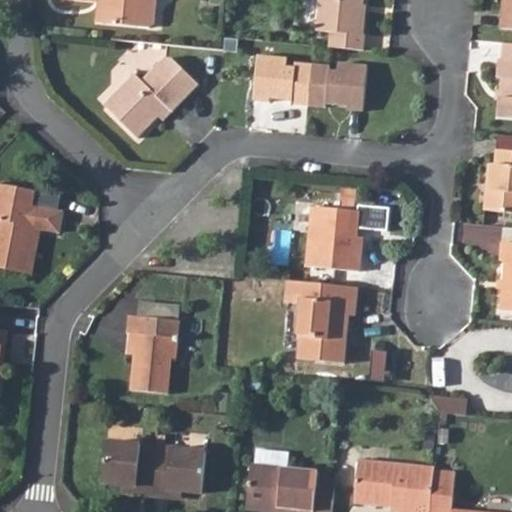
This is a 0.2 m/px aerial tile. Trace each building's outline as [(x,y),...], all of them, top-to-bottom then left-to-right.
[(100,0),(98,3),(96,20),(135,23),(148,25),(153,20),(154,0),(100,0)] [(364,48),(366,33),(361,32),(364,0),(321,0),(318,29),(331,31),(330,45),(364,48)] [(507,58),(501,57),(499,76),(504,77),(500,117),(511,118),(511,43),(508,43),(507,58)] [(326,106),(327,102),(348,104),(348,109),(364,110),(369,64),(340,62),(339,71),(330,71),(330,65),(313,64),(299,62),(299,68),(289,67),(290,57),(260,55),(256,99),(269,100),(270,97),(291,98),(292,103),(308,104),(326,106)] [(136,136),(168,105),(172,109),(200,83),(175,57),(167,56),(143,79),(136,73),(105,103),(136,136)] [(511,212),(511,150),(498,149),(496,164),(493,164),(491,190),(487,190),(485,210),(511,212)] [(0,218),(1,219),(0,224),(0,265),(31,271),(34,254),(30,253),(34,227),(59,231),(63,210),(30,203),(33,190),(0,183),(0,218)] [(40,190),(39,205),(62,206),(63,192),(40,190)] [(360,271),(364,236),(357,235),(360,209),(313,204),(307,265),(360,271)] [(508,261),(503,310),(511,311),(511,243),(504,242),(503,260),(508,261)] [(286,301),(300,302),(297,333),(299,333),(297,358),(344,362),(348,315),(355,316),(358,285),(288,279),(286,301)] [(0,326),(14,328),(16,305),(0,303),(0,326)] [(179,320),(129,314),(127,331),(135,332),(129,389),(168,393),(171,357),(176,357),(179,320)] [(0,395),(3,367),(0,366),(0,365),(2,347),(6,347),(8,329),(0,327),(0,395)] [(439,414),(464,416),(466,401),(430,398),(439,414)] [(166,496),(167,487),(199,491),(204,451),(155,445),(105,439),(100,481),(134,485),(133,492),(149,494),(166,496)] [(285,468),(286,453),(254,449),(252,464),(285,468)] [(429,511),(434,468),(357,461),(353,504),(408,510),(407,511),(429,511)] [(248,463),(245,502),(280,506),(279,511),(330,511),(334,485),(316,483),(316,471),(285,468),(252,464),(248,463)]
